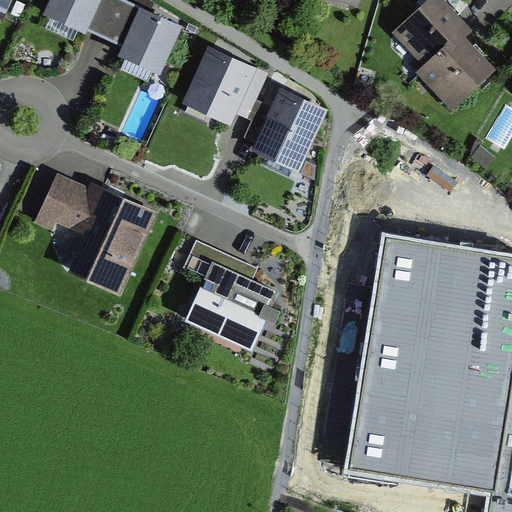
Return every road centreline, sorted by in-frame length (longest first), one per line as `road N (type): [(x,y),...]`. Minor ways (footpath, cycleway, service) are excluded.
road 1 (track): [(348,114),(316,253),(274,511)]
road 2 (residential): [(53,152),(68,126),(60,97),(33,82),(0,96)]
